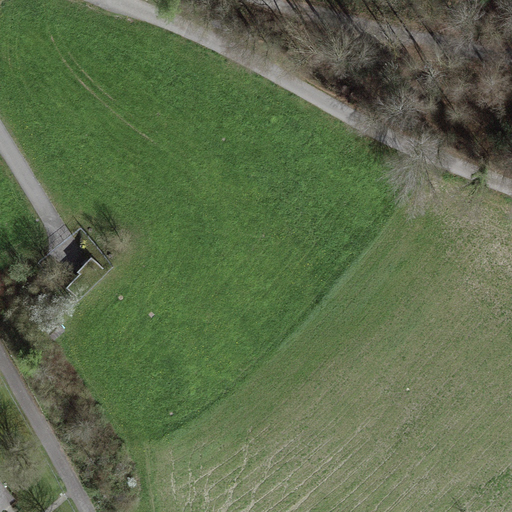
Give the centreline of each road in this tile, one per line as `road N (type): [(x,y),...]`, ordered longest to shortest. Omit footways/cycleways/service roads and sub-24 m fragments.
road 1 (track): [(117,0),(192,28),(380,136),(511,190)]
road 2 (track): [(511,58),(382,35),(265,0)]
road 3 (track): [(0,358),(78,511)]
road 4 (track): [(0,132),(64,240)]
